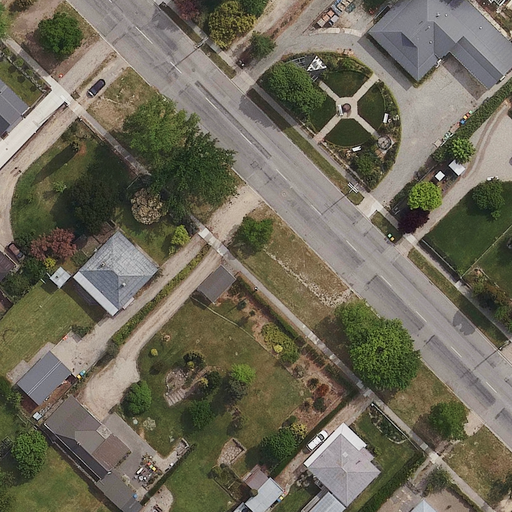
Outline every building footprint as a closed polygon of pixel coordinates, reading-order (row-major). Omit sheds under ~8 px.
[(511,49),(461,0),(399,0),(364,37),(415,87),(448,53),(487,91),(511,66),(511,49)] [(10,73),(0,82),(0,142),(40,104),(10,73)] [(0,168),(16,155),(7,145),(0,150),(0,168)] [(124,233),(85,275),(125,313),(165,270),(124,233)] [(0,242),(0,287),(23,264),(0,242)] [(0,351),(0,370),(15,357),(7,349),(2,354),(0,351)] [(55,352),(22,385),(44,407),(77,374),(55,352)] [(76,397),(48,428),(108,482),(136,452),(76,397)] [(0,406),(0,427),(10,417),(0,406)] [(341,437),(306,473),(345,511),(346,511),(381,477),(341,437)] [(268,511),(289,489),(266,468),(249,487),(259,497),(251,506),(257,511),(268,511)] [(431,511),(422,503),(412,511),(431,511)]
